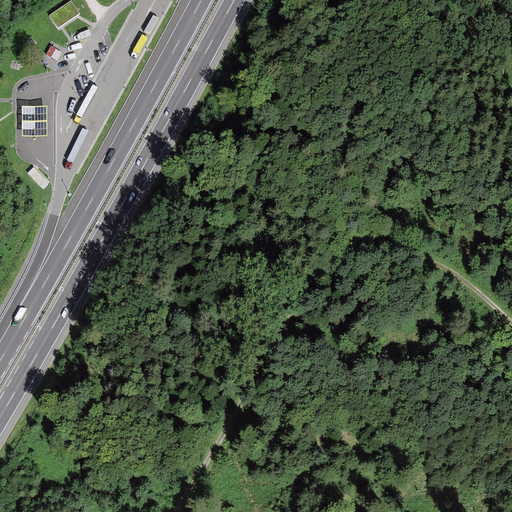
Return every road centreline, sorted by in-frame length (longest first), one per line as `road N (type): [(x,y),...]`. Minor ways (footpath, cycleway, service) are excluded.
road 1 (track): [(511,323),(426,259),(381,251),(338,259),(304,295),(179,511)]
road 2 (motorway): [(0,417),(234,0)]
road 3 (motorway): [(201,0),(0,360)]
